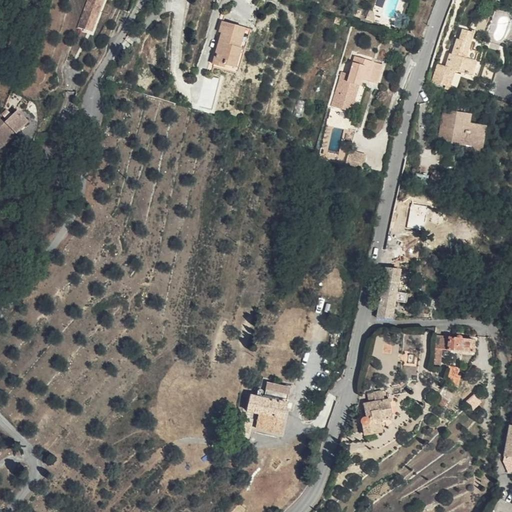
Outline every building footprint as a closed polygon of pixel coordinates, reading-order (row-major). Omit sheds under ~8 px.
[(90,0),(89,5),(102,10),(105,2),(101,0),(100,0),(90,0)] [(102,10),(89,5),(81,27),(90,31),(95,17),(99,18),(102,10)] [(99,18),(95,17),(90,31),(94,32),(99,18)] [(247,27),(225,21),(215,62),(235,68),(247,27)] [(473,43),(462,39),(458,51),(457,50),(451,65),(450,64),(444,78),(470,88),(475,74),(473,73),(476,63),(468,59),(473,43)] [(384,67),(354,59),(349,79),(340,77),(331,110),(349,115),(356,89),(362,91),(364,83),(379,86),(384,67)] [(497,78),(486,74),(480,91),(491,95),(497,78)] [(362,91),(356,89),(349,115),(355,116),(362,91)] [(0,147),(30,119),(19,107),(6,119),(0,125),(0,147)] [(472,112),(447,108),(442,139),(472,144),(472,149),(482,151),(486,124),(470,122),(472,112)] [(374,159),(356,155),(352,169),(370,174),(374,159)] [(405,255),(405,239),(396,240),(397,255),(405,255)] [(409,270),(388,266),(378,316),(394,317),(407,317),(408,313),(395,310),(398,300),(410,302),(412,292),(408,291),(409,270)] [(476,337),(438,334),(436,363),(442,364),(443,346),(476,348),(476,337)] [(460,370),(451,368),(448,381),(457,383),(460,370)] [(268,393),(290,398),(292,390),(269,385),(268,393)] [(368,392),(369,397),(389,394),(387,388),(368,392)] [(249,410),(261,413),(258,428),(282,434),(290,398),(268,393),(267,397),(253,394),(249,410)] [(472,410),(483,399),(477,393),(466,404),(472,410)] [(393,417),(389,394),(369,397),(370,400),(365,401),(367,415),(364,416),(362,418),(362,420),(362,422),(363,424),(365,434),(383,430),(381,419),(393,417)] [(493,493),(483,511),(491,511),(499,496),(493,493)] [(511,511),(511,504),(503,498),(494,511),(511,511)]
